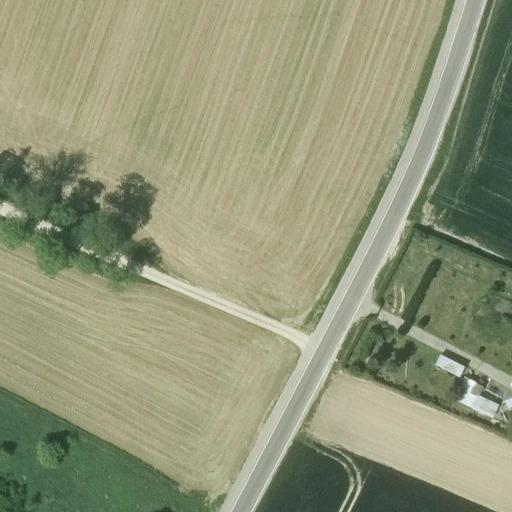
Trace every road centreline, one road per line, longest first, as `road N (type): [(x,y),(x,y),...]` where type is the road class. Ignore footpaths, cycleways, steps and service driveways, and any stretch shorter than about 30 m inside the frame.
road 1 (tertiary): [(240,511),(406,192),(473,0)]
road 2 (track): [(325,349),(0,207)]
